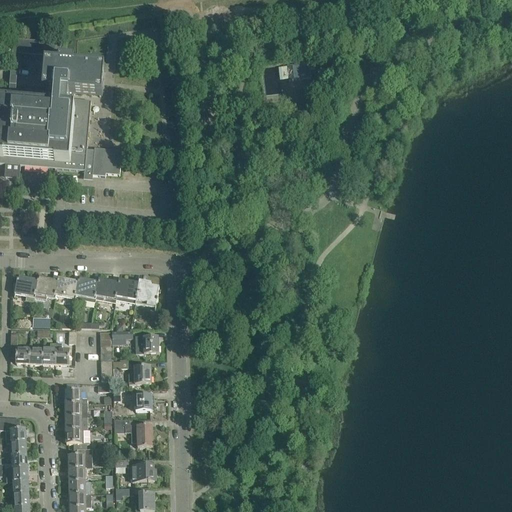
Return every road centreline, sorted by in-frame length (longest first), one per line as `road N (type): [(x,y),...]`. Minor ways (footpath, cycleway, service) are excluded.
road 1 (residential): [(182,511),(172,271),(155,264),(0,261)]
road 2 (residential): [(50,511),(46,424),(30,411),(5,411)]
